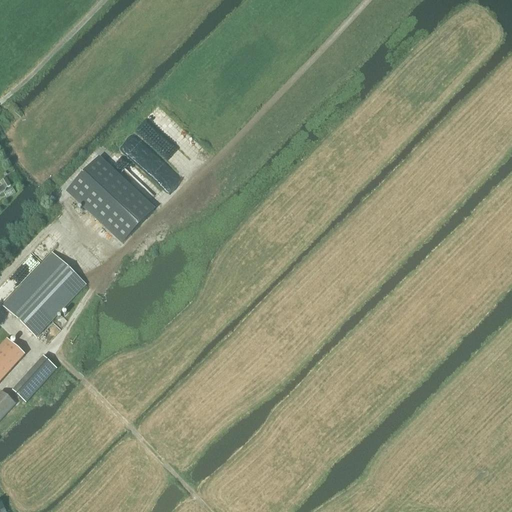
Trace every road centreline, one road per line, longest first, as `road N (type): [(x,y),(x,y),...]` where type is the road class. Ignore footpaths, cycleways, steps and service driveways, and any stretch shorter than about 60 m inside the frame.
road 1 (track): [(38,349),(49,351),(99,279),(368,0)]
road 2 (track): [(209,511),(49,351)]
road 3 (track): [(0,103),(101,0)]
